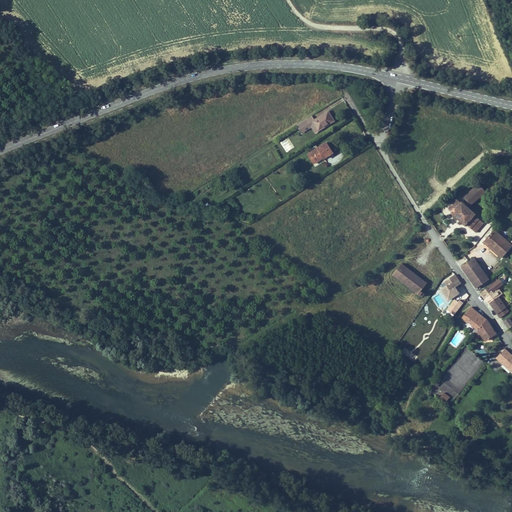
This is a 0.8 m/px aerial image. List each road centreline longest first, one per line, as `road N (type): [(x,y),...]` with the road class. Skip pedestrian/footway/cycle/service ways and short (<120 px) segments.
road 1 (tertiary): [(0,150),(227,69),(310,64),(397,78)]
road 2 (unclassified): [(505,340),(384,154),(397,78)]
road 3 (track): [(404,426),(411,393),(476,298)]
road 4 (unclassified): [(397,78),(395,34),(303,19)]
